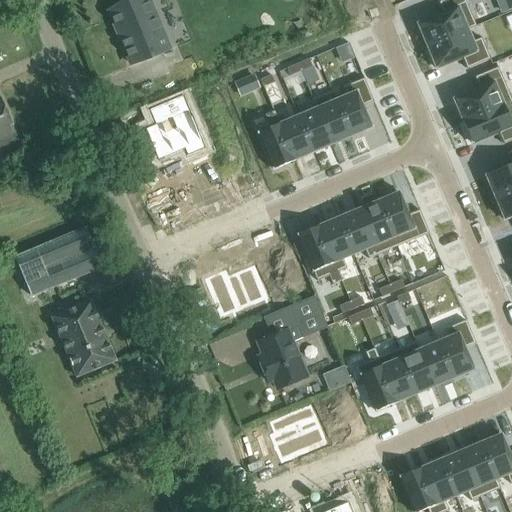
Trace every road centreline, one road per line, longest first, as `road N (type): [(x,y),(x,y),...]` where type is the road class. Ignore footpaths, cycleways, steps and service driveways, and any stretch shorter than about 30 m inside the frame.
road 1 (residential): [(143,259),(436,141)]
road 2 (residential): [(511,393),(242,504)]
road 3 (residential): [(143,259),(33,0)]
road 4 (residential): [(242,504),(143,259)]
road 5 (residential): [(436,141),(511,320)]
road 6 (residential): [(384,24),(436,141)]
